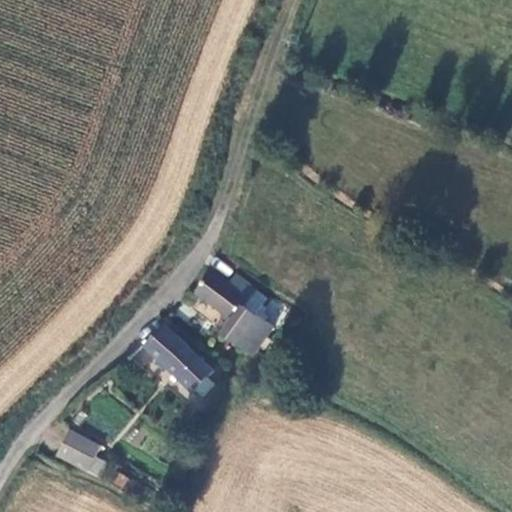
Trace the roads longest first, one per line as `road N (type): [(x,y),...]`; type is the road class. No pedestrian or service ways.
road 1 (unclassified): [(209,245),(16,444),(0,475)]
road 2 (track): [(300,0),(209,245)]
